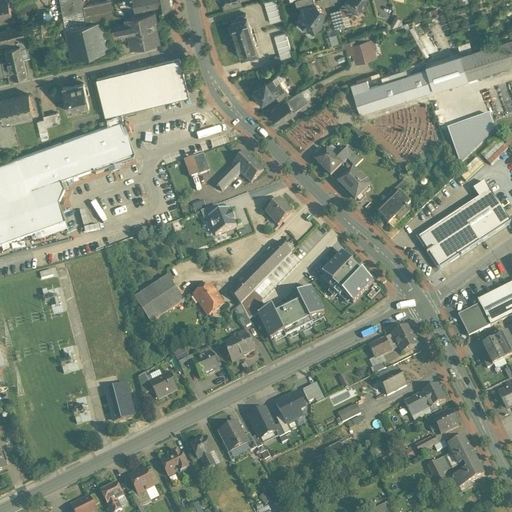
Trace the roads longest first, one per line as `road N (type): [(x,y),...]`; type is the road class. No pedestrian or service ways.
road 1 (secondary): [(0,511),(420,303)]
road 2 (secondary): [(200,44),(226,95),(420,303)]
road 3 (residential): [(200,44),(0,91)]
